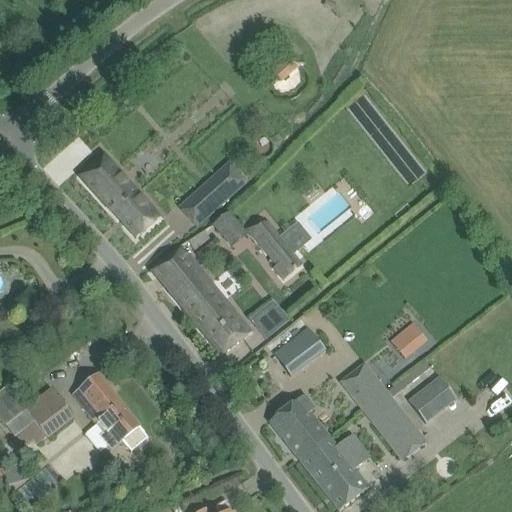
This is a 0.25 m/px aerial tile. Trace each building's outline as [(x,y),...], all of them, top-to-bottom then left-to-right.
[(264,66),(276,80),(294,65),(282,51),(264,66)] [(185,155),(176,143),(164,127),(155,134),(149,125),(148,125),(135,135),(134,136),(162,172),(185,155)] [(179,165),(191,178),(208,163),(196,149),(179,165)] [(159,220),(145,205),(102,158),(80,178),(136,240),(157,222),(159,220)] [(217,182),(199,198),(215,216),(233,201),(217,182)] [(212,227),(232,250),(248,236),(228,214),(212,227)] [(274,267),(271,269),(281,282),(303,265),(267,222),(249,237),(274,267)] [(186,254),(183,256),(178,250),(151,271),(179,307),(220,358),(251,333),(235,314),(186,254)] [(266,341),(291,319),(272,299),(248,322),(266,341)] [(390,342),(404,360),(426,342),(412,325),(390,342)] [(273,357),(273,358),(269,361),(281,377),(285,373),(290,379),(324,352),(308,331),(273,357)] [(242,342),(224,357),(233,367),(250,352),(242,342)] [(341,385),(363,412),(385,394),(364,367),(341,385)] [(98,377),(73,397),(88,416),(104,436),(101,438),(111,451),(121,443),(131,453),(147,440),(144,435),(113,396),(98,377)] [(409,405),(425,426),(456,402),(440,381),(409,405)] [(0,390),(0,421),(22,449),(32,441),(36,446),(46,438),(47,439),(73,419),(50,389),(24,410),(5,387),(0,390)] [(415,433),(385,394),(363,412),(393,451),(415,433)] [(269,424),(299,462),(329,439),(310,415),(314,411),(303,397),(269,424)] [(329,439),(299,462),(338,511),(340,511),(369,490),(354,472),(368,461),(360,451),(362,450),(352,437),(336,449),(329,439)] [(27,472),(34,469),(30,460),(10,468),(9,465),(1,468),(0,466),(0,478),(11,474),(15,484),(29,479),(27,472)] [(97,475),(101,492),(114,489),(110,472),(97,475)]
